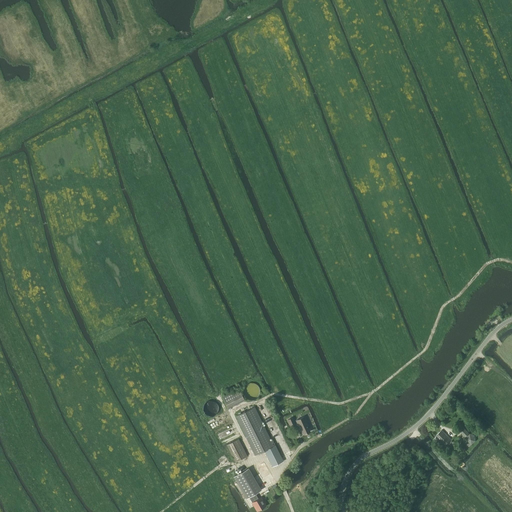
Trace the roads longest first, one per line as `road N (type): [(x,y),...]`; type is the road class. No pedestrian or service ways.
road 1 (unclassified): [(344,511),(345,478),(358,460),(423,420),(511,320)]
road 2 (track): [(229,413),(259,399),(289,458),(274,473)]
